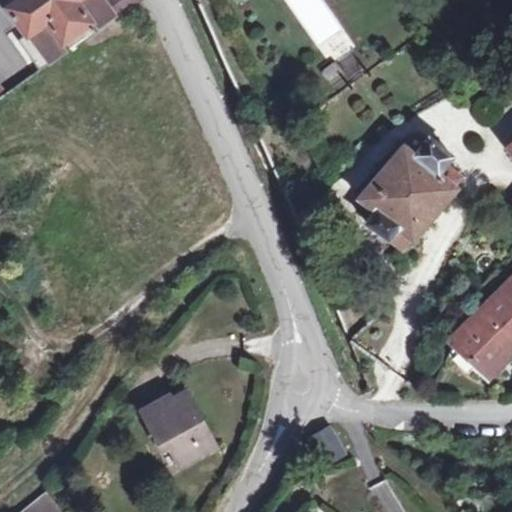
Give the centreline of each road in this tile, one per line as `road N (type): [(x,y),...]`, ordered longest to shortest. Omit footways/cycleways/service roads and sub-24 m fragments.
road 1 (tertiary): [(163,0),(285,289),(306,356),(300,386)]
road 2 (residential): [(300,386),(346,417),(511,414)]
road 3 (unknown): [(247,199),(101,325)]
road 4 (tertiary): [(300,386),(230,511)]
